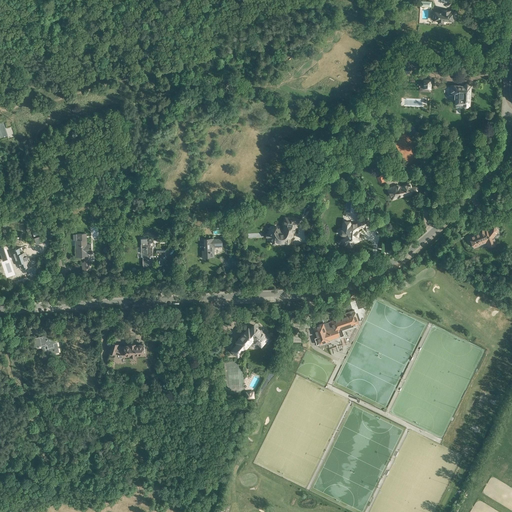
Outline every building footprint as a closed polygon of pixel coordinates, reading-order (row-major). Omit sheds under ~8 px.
[(441,12),(433,11),(430,11),(430,19),(438,19),(438,23),(443,23),(443,21),(445,21),(446,20),(454,21),(455,11),(451,11),(442,10),(441,12)] [(417,96),(422,97),(422,88),(431,89),(432,79),(423,78),(423,87),(417,87),(417,89),(417,96)] [(451,93),(450,94),(449,95),(449,96),(449,97),(450,97),(450,98),(456,98),(456,103),(463,104),(463,105),(463,106),(464,106),(465,107),(466,107),(467,107),(468,106),(468,105),(469,104),(470,98),(468,98),(468,97),(471,98),(472,93),(469,93),(469,91),(470,91),(470,86),(470,85),(469,84),(468,83),(467,83),(466,83),(465,84),(464,84),(464,85),(452,85),(451,93)] [(417,191),(417,186),(411,187),(410,183),(401,186),(396,185),(387,189),(391,198),(406,192),(407,193),(412,191),(417,191)] [(351,221),(344,220),(344,222),(342,222),(341,229),(340,229),(340,230),(339,230),(339,231),(339,232),(339,233),(339,234),(340,234),(340,235),(341,235),(342,235),(343,237),(341,238),(344,245),(347,244),(347,245),(347,246),(348,246),(349,246),(349,247),(350,247),(351,247),(352,247),(352,246),(353,246),(353,245),(353,244),(359,241),(360,241),(358,236),(359,236),(359,230),(356,230),(369,224),(365,215),(356,219),(357,222),(355,223),(350,222),(351,221)] [(272,241),(273,244),(277,243),(277,241),(283,241),(288,243),(289,243),(290,243),(290,242),(290,236),(289,236),(289,233),(290,233),(290,232),(293,232),(294,227),(296,228),(297,220),(290,218),(290,219),(286,218),(284,225),(286,226),(286,228),(284,228),(283,232),(280,232),(279,228),(277,228),(277,226),(270,228),(270,229),(269,230),(270,233),(271,234),(272,234),(272,236),(271,236),(271,238),(271,240),(272,241)] [(314,232),(316,224),(309,223),(307,231),(314,232)] [(481,232),(470,237),(472,243),(478,241),(478,242),(478,243),(479,243),(479,244),(487,241),(489,246),(495,243),(493,238),(498,230),(496,228),(495,229),(491,226),(487,230),(485,229),(484,230),(482,229),(480,231),(481,232)] [(79,234),(74,234),(75,240),(74,240),(75,257),(83,257),(83,256),(84,256),(85,262),(82,262),(82,271),(91,270),(90,256),(86,256),(86,252),(92,252),(91,244),(87,244),(87,233),(79,233),(79,234)] [(143,257),(143,266),(147,266),(147,264),(148,265),(154,265),(153,257),(156,257),(156,259),(166,259),(165,250),(156,250),(156,255),(153,255),(153,247),(151,247),(151,243),(152,243),(152,242),(153,242),(153,241),(153,240),(153,239),(152,239),(151,238),(150,238),(149,239),(149,240),(148,241),(147,241),(147,238),(141,238),(141,257),(143,257)] [(214,245),(222,245),(222,239),(213,239),(213,238),(204,239),(205,250),(202,250),(203,257),(214,256),(214,245)] [(19,263),(20,268),(29,266),(24,252),(23,252),(21,247),(11,250),(13,256),(15,256),(17,263),(19,263)] [(317,337),(315,338),(317,344),(340,336),(338,330),(359,323),(355,313),(351,314),(350,311),(346,312),(346,313),(342,315),(341,311),(337,313),(337,314),(332,316),(333,320),(314,327),(317,337)] [(232,350),(238,355),(244,348),(245,348),(250,342),(251,342),(251,343),(252,343),(254,343),(255,343),(256,342),(257,341),(261,345),(263,342),(264,342),(266,341),(266,339),(268,337),(263,333),(262,331),(261,329),(259,330),(254,325),(250,330),(248,328),(248,329),(246,329),(245,331),(245,332),(240,338),(239,338),(238,339),(238,341),(237,341),(238,343),(232,350)] [(43,352),(48,351),(49,354),(59,352),(56,339),(50,340),(49,334),(33,338),(35,347),(41,346),(43,352)] [(112,343),(110,352),(115,354),(116,353),(120,354),(120,355),(121,355),(121,354),(125,354),(125,355),(130,355),(130,357),(136,357),(136,355),(144,354),(144,352),(145,352),(144,346),(143,346),(143,344),(135,345),(135,344),(130,344),(130,345),(125,345),(125,346),(121,346),(118,345),(118,344),(112,343)]
